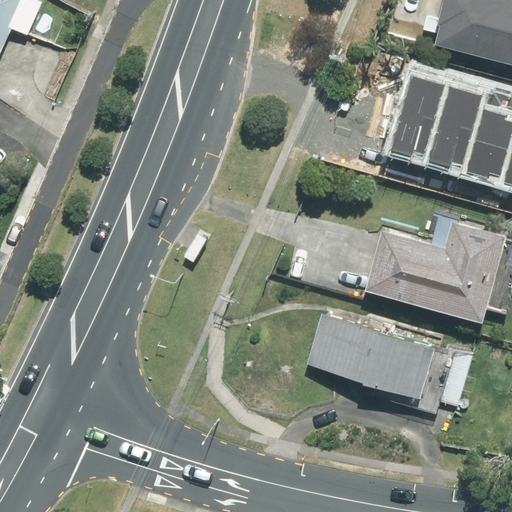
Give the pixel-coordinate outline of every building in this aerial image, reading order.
[(31,0),(0,0),(0,66),(1,67),(31,0)] [(437,0),(425,41),(511,68),(511,2),(505,0),(437,0)] [(387,103),(375,161),(488,185),(500,127),(387,103)] [(496,234),(432,218),(426,242),(370,228),(355,291),(476,320),(479,308),(502,314),(511,273),(511,253),(493,248),(496,234)] [(437,402),(454,409),(472,365),(321,304),(299,361),(432,415),(437,402)]
